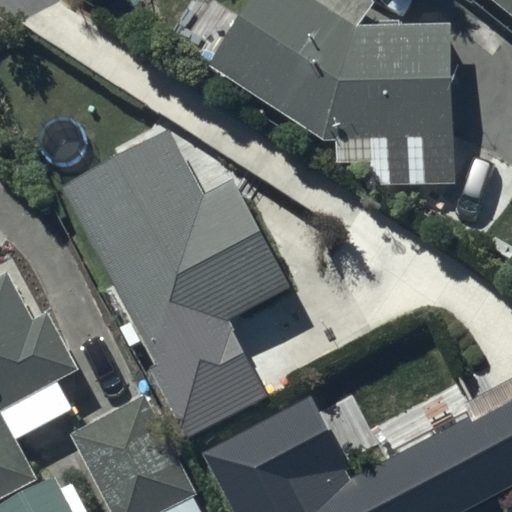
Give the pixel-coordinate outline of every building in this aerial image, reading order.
[(382,5),(373,0),(250,0),(206,69),(325,145),(340,145),(341,165),(375,165),(375,185),(455,185),(453,29),(366,30),(382,5)] [(511,0),(490,0),(511,17),(511,0)] [(207,200),(171,134),(64,192),(154,356),(146,360),(190,440),(271,397),(232,326),(293,293),(235,186),(207,200)] [(466,375),(511,305),(511,283),(401,211),(348,298),(466,375)] [(0,284),(0,505),(43,482),(22,444),(78,413),(63,385),(84,374),(54,318),(39,326),(13,277),(0,284)] [(317,403),(210,462),(237,511),(479,511),(511,494),(511,398),(361,482),(317,403)] [(201,496),(147,399),(73,440),(113,511),(204,511),(196,498),(201,496)] [(75,511),(59,482),(3,511),(75,511)]
